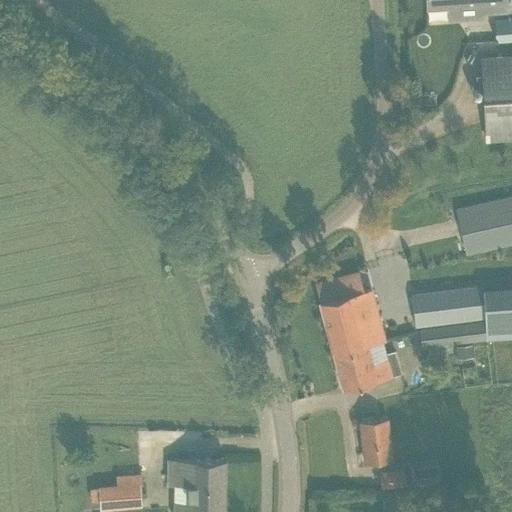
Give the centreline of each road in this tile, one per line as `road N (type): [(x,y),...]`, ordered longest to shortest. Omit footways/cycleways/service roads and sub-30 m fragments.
road 1 (unclassified): [(240,268),(273,259),(350,210),(369,179),(374,0)]
road 2 (tertiary): [(240,268),(209,212),(159,158),(0,33)]
road 3 (tertiary): [(279,511),(277,410),(240,268)]
